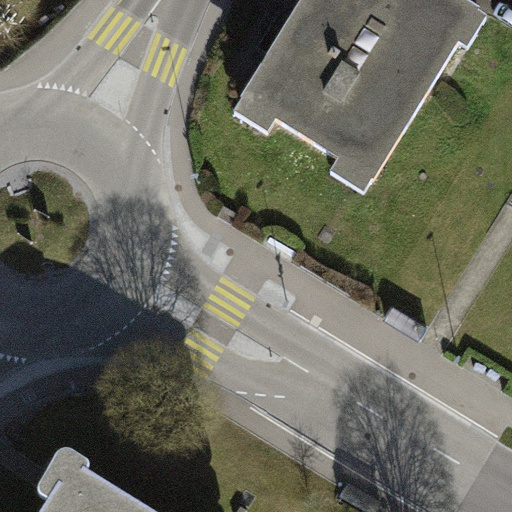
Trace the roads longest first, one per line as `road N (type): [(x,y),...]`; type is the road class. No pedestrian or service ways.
road 1 (residential): [(127,270),(511,497)]
road 2 (tertiary): [(167,0),(82,142)]
road 3 (tertiary): [(0,326),(23,332),(74,324),(96,311),(127,270)]
road 4 (tertiary): [(127,270),(135,221),(129,197),(102,156),(82,142)]
